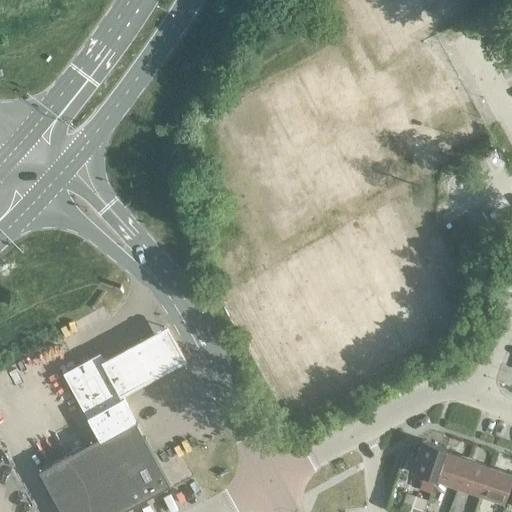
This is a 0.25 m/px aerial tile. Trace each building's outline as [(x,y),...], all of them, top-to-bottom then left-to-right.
[(164,323),(105,355),(125,391),(184,359),(164,323)] [(98,355),(77,367),(67,372),(102,436),(39,470),(61,511),(118,511),(169,484),(134,420),(125,405),(98,355)] [(422,439),(418,450),(407,447),(400,466),(435,478),(444,451),(445,451),(446,447),(422,439)] [(444,451),(435,478),(458,486),(467,458),(445,451),(444,451)] [(490,466),(467,458),(458,486),(480,494),(490,466)] [(511,477),(511,473),(490,466),(480,494),(504,502),(511,477)] [(424,511),(427,500),(406,493),(399,511),(410,511),(412,507),(424,511)]
